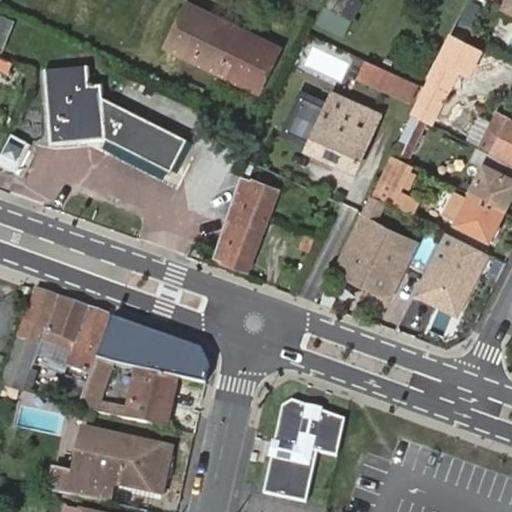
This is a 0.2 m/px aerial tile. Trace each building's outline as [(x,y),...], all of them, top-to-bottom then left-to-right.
[(360,0),(326,0),(324,6),(353,20),(362,1),(360,0)] [(511,0),(504,0),(501,8),(511,13),(511,6),(509,5),(511,0)] [(218,70),(259,91),(279,49),(238,29),(188,5),(168,46),(218,70)] [(0,52),(10,30),(0,25),(0,52)] [(412,115),(424,122),(435,99),(442,102),(450,86),(459,69),(471,45),(453,36),(441,60),(433,78),(432,77),(412,115)] [(311,41),(304,69),(345,79),(352,51),(311,41)] [(367,61),(361,74),(386,85),(392,72),(367,61)] [(105,138),(172,170),(186,141),(103,100),(101,83),(89,84),(87,66),(45,71),(50,128),(49,128),(50,146),(84,142),(84,143),(106,141),(105,138)] [(319,91),(311,109),(323,115),(332,97),(319,91)] [(350,100),(333,93),(332,97),(323,115),(311,109),(302,105),(297,117),(294,122),(299,124),(291,142),(307,150),(355,171),(381,114),(350,100)] [(492,125),(481,146),(494,153),(511,162),(511,121),(511,118),(511,117),(499,112),(492,125)] [(410,157),(427,123),(424,122),(412,115),(395,149),(408,156),(410,157)] [(468,139),(481,146),(492,125),(478,119),(468,139)] [(13,133),(1,162),(18,169),(30,139),(13,133)] [(405,162),(408,156),(395,149),(392,155),(405,162)] [(511,194),(511,165),(479,149),(473,161),(484,167),(470,194),(471,194),(503,211),(504,210),(511,194)] [(414,166),(405,162),(392,155),(374,194),(412,214),(419,201),(402,191),(414,166)] [(243,177),(241,176),(226,220),(213,258),(222,261),(248,271),(279,191),(254,181),(249,179),(252,169),(246,168),(243,177)] [(497,225),(503,211),(471,194),(469,198),(457,192),(444,215),(457,222),(457,223),(489,240),(494,242),(502,227),(497,225)] [(375,206),(379,198),(373,195),(346,250),(336,269),(391,297),(400,277),(417,243),(405,237),(411,224),(375,206)] [(444,232),(420,279),(465,302),(489,254),(444,232)] [(107,316),(38,291),(28,320),(26,320),(19,338),(21,339),(5,387),(39,397),(42,390),(33,387),(37,374),(28,370),(39,339),(43,328),(50,330),(46,342),(75,353),(71,366),(87,372),(92,359),(107,316)] [(201,347),(107,316),(92,359),(97,361),(175,378),(206,384),(208,363),(201,347)] [(39,339),(46,342),(50,330),(43,328),(39,339)] [(112,364),(97,361),(85,395),(81,408),(97,412),(98,412),(100,404),(112,364)] [(164,428),(175,378),(139,370),(128,419),(164,428)] [(80,408),(84,395),(71,391),(66,404),(80,408)] [(318,454),(338,458),(346,420),(322,412),(321,415),(307,411),(309,407),(293,401),(284,406),(275,444),(280,445),(277,460),(272,458),(265,495),(287,499),(288,495),(293,496),(292,501),(307,504),(318,454)] [(130,410),(100,404),(98,412),(128,419),(130,410)] [(309,407),(307,411),(321,415),(322,412),(309,407)] [(99,433),(85,430),(75,473),(88,476),(99,433)] [(55,468),(50,489),(76,495),(79,482),(104,488),(106,482),(152,493),(162,448),(99,433),(88,476),(75,473),(55,468)] [(280,445),(275,444),(272,458),(277,460),(280,445)] [(172,450),(162,448),(152,493),(161,495),(172,450)] [(76,495),(101,501),(104,488),(79,482),(76,495)]
